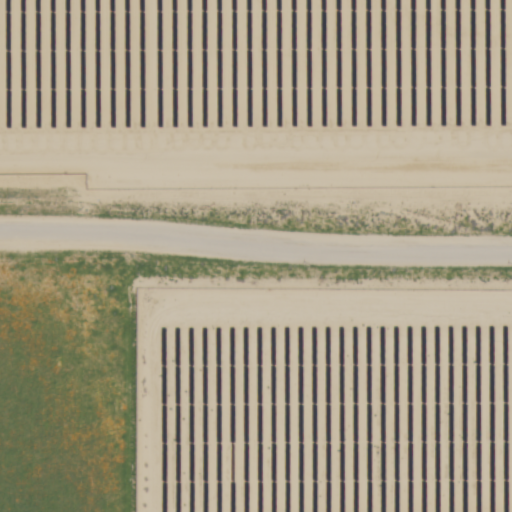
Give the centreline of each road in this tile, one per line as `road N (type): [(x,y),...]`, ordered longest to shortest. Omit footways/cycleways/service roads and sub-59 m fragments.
road 1 (residential): [(0,235),(284,253)]
road 2 (residential): [(284,253),(511,252)]
